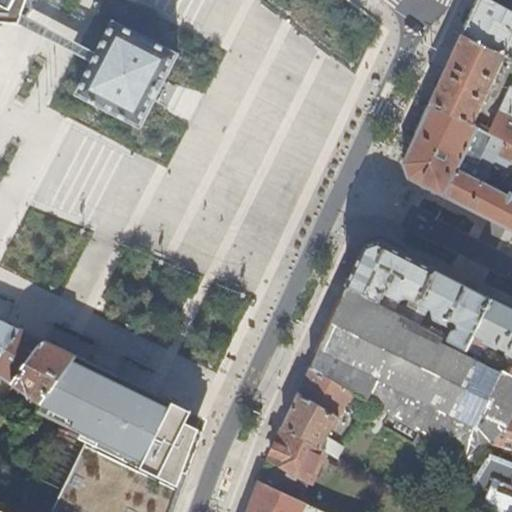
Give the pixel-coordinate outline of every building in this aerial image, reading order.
[(0,0),(0,23),(3,23),(22,24),(45,36),(74,52),(93,63),(77,94),(140,127),(152,105),(164,81),(177,55),(114,23),(98,54),(78,44),(73,41),(67,38),(51,29),(27,16),(38,0),(0,0)] [(511,11),(491,0),(478,0),(462,35),(505,56),(511,58),(511,11)] [(139,245),(214,275),(214,263),(224,240),(223,262),(238,267),(237,290),(260,290),(334,105),(333,124),(352,78),(352,52),(228,3),(227,11),(192,10),(222,22),(222,32),(186,32),(226,48),(206,97),(186,97),(184,103),(184,134),(170,168),(149,168),(148,245),(139,245)] [(505,56),(462,35),(431,104),(473,127),(505,56)] [(511,87),(489,135),(511,146),(511,87)] [(511,146),(489,135),(473,127),(431,104),(404,163),(409,178),(429,188),(511,229),(511,146)] [(411,320),(435,270),(407,256),(380,242),(366,247),(348,286),(394,310),(398,302),(407,299),(409,300),(402,315),(411,320)] [(466,349),(492,298),(465,285),(435,270),(411,320),(419,324),(427,309),(431,310),(434,319),(444,324),(451,321),(456,323),(457,328),(453,329),(447,339),(466,349)] [(507,425),(511,414),(511,373),(509,371),(500,367),(486,360),(466,349),(447,339),(419,324),(411,320),(402,315),(394,310),(348,286),(309,370),(369,404),(424,435),(464,458),(468,456),(479,444),(482,443),(486,444),(489,443),(494,436),(507,425)] [(511,308),(492,298),(466,349),(486,360),(490,353),(484,351),(489,341),(508,351),(511,352),(511,365),(509,371),(511,373),(511,308)] [(0,356),(20,329),(0,319),(0,356)] [(0,356),(0,375),(12,384),(44,341),(20,329),(0,356)] [(10,388),(41,407),(77,357),(61,349),(44,341),(12,384),(10,388)] [(500,367),(509,371),(511,365),(511,352),(508,351),(503,361),(500,367)] [(490,353),(486,360),(500,367),(503,361),(490,353)] [(0,511),(173,511),(198,447),(207,422),(197,416),(200,410),(179,400),(177,405),(128,381),(119,377),(77,357),(41,407),(64,419),(82,429),(78,439),(85,442),(50,511),(4,511),(0,509),(0,511)] [(369,404),(309,370),(294,402),(283,426),(326,450),(338,457),(344,448),(327,438),(347,403),(364,412),(369,404)] [(511,450),(511,414),(507,425),(494,436),(489,443),(492,444),(511,450)] [(326,450),(283,426),(270,459),(282,466),(272,486),(297,498),(306,479),(313,482),(326,450)] [(511,511),(511,462),(486,453),(474,473),(450,511),(461,511),(470,498),(485,504),(483,511),(484,511),(511,511)] [(272,486),(261,481),(249,511),(327,511),(297,498),(272,486)]
